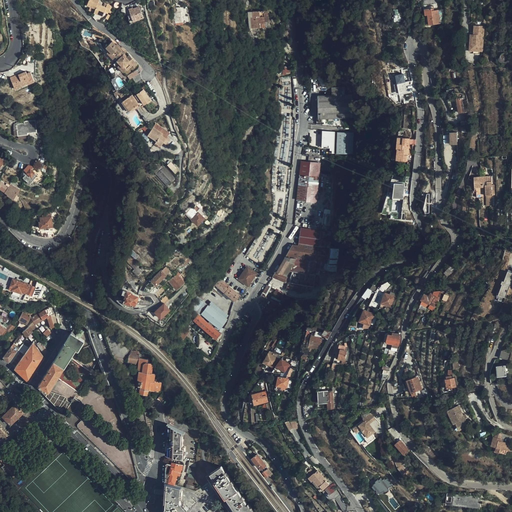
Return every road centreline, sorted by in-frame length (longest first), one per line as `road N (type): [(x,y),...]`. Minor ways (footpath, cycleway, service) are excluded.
road 1 (residential): [(511,487),(456,481),(439,471),(409,442),(395,406),(391,373),(408,311),(455,239),(441,214),(437,121),(415,45),(409,51),(420,126),(413,203),(427,251),(366,283),(300,400),(309,438),(362,511)]
road 2 (unclassified): [(156,473),(140,463),(90,317),(87,271),(103,171),(84,174),(65,234),(54,242),(28,239),(0,216)]
road 3 (residential): [(250,305),(290,227),(301,126),(292,0)]
road 4 (residential): [(250,305),(255,316),(225,412),(270,453),(304,511)]
road 5 (residential): [(156,473),(161,410),(215,359),(237,312),(250,305)]
road 6 (tertiary): [(141,506),(0,361)]
road 7 (residential): [(511,428),(501,423),(487,385),(489,363),(511,323)]
